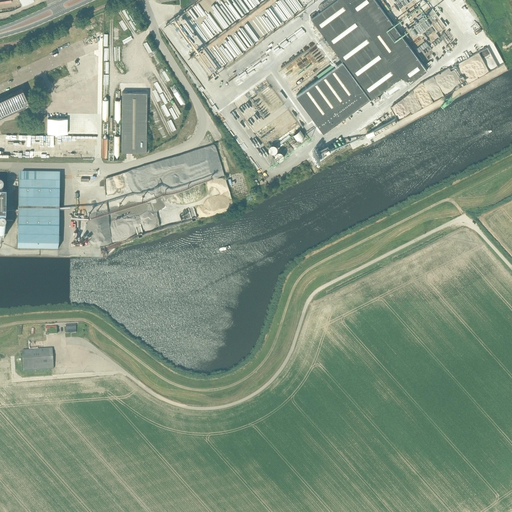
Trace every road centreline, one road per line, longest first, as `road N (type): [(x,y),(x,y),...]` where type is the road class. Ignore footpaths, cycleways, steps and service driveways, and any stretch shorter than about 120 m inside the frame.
road 1 (track): [(0,326),(82,319),(177,385),(227,387),(260,365),(294,285),(311,267),(511,164)]
road 2 (unclassified): [(511,268),(464,216),(311,295),(278,372),(240,401),(210,408),(175,405),(92,347),(66,340)]
road 3 (unknown): [(229,84),(210,98),(261,167),(280,166),(453,52),(456,32),(434,0)]
road 4 (unknown): [(229,84),(185,20),(143,3),(150,0)]
road 5 (unknown): [(325,0),(231,81)]
